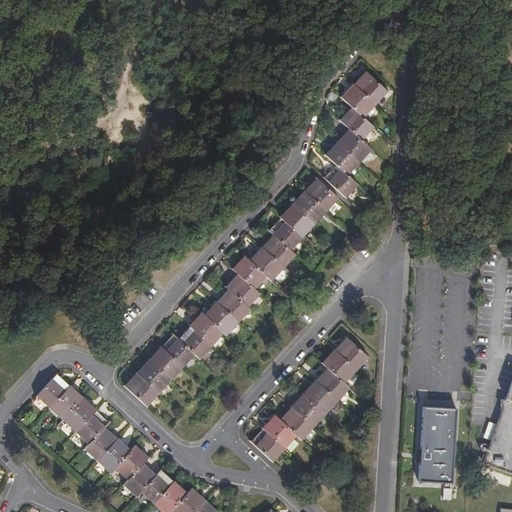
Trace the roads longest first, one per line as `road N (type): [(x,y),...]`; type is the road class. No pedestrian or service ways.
road 1 (residential): [(94,377),(292,161),(315,86),(370,29),(391,24),(407,33),(392,275)]
road 2 (track): [(0,173),(102,118),(162,0)]
road 3 (residential): [(392,275),(351,290),(220,433)]
road 4 (residential): [(392,275),(378,511)]
road 5 (residential): [(94,377),(191,465)]
road 6 (residential): [(0,414),(60,355),(94,377)]
